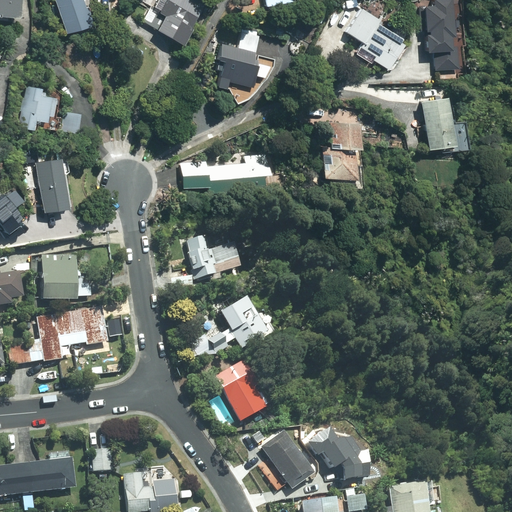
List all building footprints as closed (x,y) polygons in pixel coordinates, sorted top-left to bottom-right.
[(18,17),(18,0),(0,0),(0,20),(12,21),(12,17),(18,17)] [(55,0),(66,34),(93,25),(88,6),(84,7),(82,0),(55,0)] [(201,5),(193,0),(154,0),(150,7),(147,5),(138,20),(179,45),(189,29),(187,29),(201,5)] [(432,70),(456,70),(455,45),(447,45),(446,36),(449,36),(449,20),(447,20),(446,0),(426,0),(427,4),(419,4),(419,30),(423,30),(423,32),(419,33),(419,52),(432,52),(432,70)] [(389,31),(374,21),(376,18),(359,7),(344,31),(360,42),(354,52),(368,61),(369,59),(385,69),(401,44),(397,41),(399,38),(398,37),(402,31),(392,25),(389,31)] [(256,29),(241,26),(241,30),(239,29),(236,46),(218,43),(214,60),(220,62),(216,79),(248,86),(251,74),(260,76),(268,64),(254,61),(255,58),(252,57),(257,34),(255,33),(256,29)] [(49,122),(53,97),(42,95),(43,88),(27,86),(20,127),(35,130),(37,120),(49,122)] [(455,145),(446,96),(419,101),(427,149),(455,145)] [(78,133),(81,114),(61,111),(58,130),(78,133)] [(318,179),(354,178),(353,148),(360,148),(359,122),(328,122),(329,125),(326,125),(326,149),(317,149),(318,179)] [(203,192),(261,187),(260,174),(264,173),(262,153),(242,155),(242,162),(203,166),(202,160),(178,162),(180,187),(202,186),(203,192)] [(67,208),(59,157),(35,161),(43,212),(67,208)] [(231,245),(205,252),(202,238),(185,242),(188,253),(187,254),(191,270),(190,271),(192,280),(196,279),(196,282),(208,279),(209,282),(219,280),(217,274),(237,269),(231,245)] [(75,257),(40,257),(40,301),(74,302),(75,257)] [(0,274),(0,308),(6,308),(5,300),(17,299),(15,273),(0,274)] [(189,277),(170,280),(172,292),(190,289),(189,277)] [(261,334),(240,299),(216,314),(225,329),(217,334),(216,333),(202,341),(209,351),(230,339),(236,349),(261,334)] [(39,340),(42,361),(43,363),(62,360),(60,347),(86,343),(86,346),(107,343),(101,307),(35,318),(39,340)] [(42,361),(39,340),(6,345),(10,366),(42,361)] [(239,422),(265,407),(253,386),(256,384),(242,359),(212,377),(239,422)] [(205,389),(200,382),(194,386),(198,393),(205,389)] [(315,473),(283,429),(260,446),(292,490),(315,473)] [(91,472),(110,470),(109,449),(90,451),(91,472)] [(69,457),(69,451),(48,453),(49,460),(0,465),(0,495),(75,487),(71,457),(69,457)] [(163,511),(175,511),(172,480),(151,482),(151,487),(141,488),(139,473),(122,474),(125,511),(129,511),(148,510),(148,511),(163,511)] [(422,483),(421,481),(385,487),(389,511),(426,511),(425,503),(430,502),(427,482),(422,483)] [(94,501),(104,501),(103,490),(93,491),(94,501)] [(334,511),(332,495),(298,501),(299,511),(334,511)] [(26,511),(34,510),(33,501),(25,502),(26,511)]
